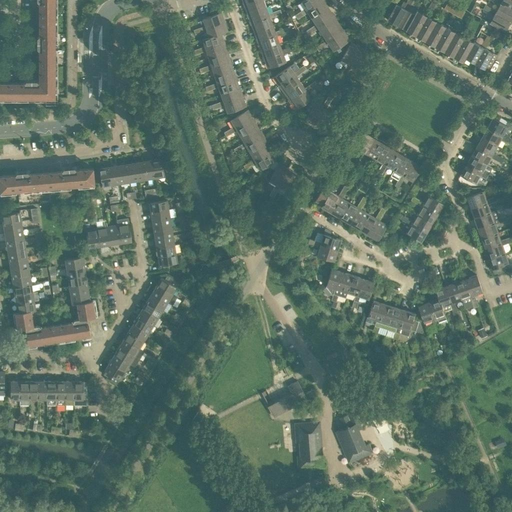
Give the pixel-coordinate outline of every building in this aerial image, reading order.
[(0,98),(55,98),(55,65),(54,0),(42,0),(43,3),(39,3),(39,10),(36,10),(36,28),(39,28),(39,36),(43,36),(43,50),(39,50),(39,83),(39,86),(24,86),(24,83),(0,82),(0,98)] [(256,0),(244,4),(247,14),(266,7),(263,0),(256,0)] [(308,12),(312,18),(328,7),(323,0),(321,0),(307,10),(305,8),(300,12),(303,16),(308,12)] [(303,0),(301,2),(305,8),(307,10),(321,0),(303,0)] [(511,0),(502,0),(500,4),(511,10),(511,0)] [(387,19),(396,25),(405,9),(407,10),(410,5),(406,3),(403,2),(401,7),(395,4),(387,19)] [(444,9),(461,18),(465,11),(459,8),(457,12),(452,8),(453,5),(448,2),(444,9)] [(511,10),(500,4),(496,11),(495,13),(510,22),(511,18),(511,10)] [(247,14),(251,23),(270,16),(270,18),(276,16),(274,12),(268,14),(266,7),(247,14)] [(312,18),(316,24),(317,26),(333,16),(328,7),(312,18)] [(495,13),(496,11),(491,8),(488,12),(494,15),(489,23),(505,32),(510,22),(495,13)] [(396,25),(405,30),(414,14),(407,10),(405,9),(396,25)] [(419,37),(425,41),(436,21),(417,10),(414,14),(405,30),(412,34),(410,37),(412,38),(417,40),(419,37)] [(203,19),(205,26),(206,28),(225,22),(221,12),(203,19)] [(251,23),(254,32),(273,25),(270,18),(270,16),(251,23)] [(318,28),(322,35),(339,24),(333,16),(317,26),(316,24),(311,28),(313,32),(318,28)] [(463,62),(465,58),(474,42),(456,32),(436,21),(425,41),(431,44),(429,47),(436,51),(437,48),(444,52),(445,52),(450,55),(448,58),(454,61),(456,58),(463,62)] [(207,31),(209,37),(228,31),(225,22),(206,28),(205,26),(199,28),(201,33),(207,31)] [(322,35),(326,40),(328,43),(344,32),(339,24),(322,35)] [(254,32),(257,41),(276,34),(277,36),(282,34),(281,30),(275,32),(273,25),(254,32)] [(202,39),(205,46),(205,49),(224,42),(221,34),(228,31),(209,37),(202,39)] [(328,43),(326,40),(321,44),(324,48),(329,44),(333,51),(350,40),(344,32),(328,43)] [(257,41),(261,50),(279,43),(277,36),(276,34),(257,41)] [(465,58),(475,63),(483,47),(485,48),(488,43),(484,41),(481,46),(474,42),(465,58)] [(206,51),(208,58),(227,51),(224,42),(205,49),(205,46),(199,49),(200,53),(206,51)] [(341,59),(348,63),(350,64),(360,47),(351,42),(341,59)] [(261,50),(264,59),(282,52),(283,54),(289,52),(287,48),(282,50),(279,43),(261,50)] [(350,64),(348,63),(345,68),(349,71),(352,66),(358,69),(369,53),(360,47),(350,64)] [(483,47),(475,63),(484,68),(485,67),(488,69),(496,55),(485,48),(483,47)] [(208,58),(211,65),(212,67),(230,61),(227,51),(208,58)] [(282,52),(264,59),(268,68),(286,61),(283,54),(282,52)] [(212,69),(215,76),(233,70),(230,61),(212,67),(211,65),(205,67),(206,71),(212,69)] [(299,69),(299,68),(295,62),(273,77),(279,85),(295,74),(296,76),(301,73),(299,69)] [(215,76),(217,83),(218,85),(236,79),(233,70),(215,76)] [(279,85),(284,93),(300,82),(296,76),(295,74),(279,85)] [(219,87),(221,94),(239,88),(236,79),(218,85),(217,83),(211,85),(213,89),(219,87)] [(284,93),(290,102),(306,90),(307,92),(312,88),(310,85),(305,88),(300,82),(284,93)] [(221,94),(223,101),(224,103),(242,97),(239,88),(221,94)] [(306,90),(290,102),(296,110),(312,98),(307,92),(306,90)] [(224,103),(223,101),(217,103),(219,107),(225,105),(227,113),(246,106),(242,97),(224,103)] [(306,110),(308,114),(305,120),(314,125),(324,108),(326,109),(329,104),(325,102),(322,107),(311,101),(306,110)] [(332,113),(326,109),(324,108),(314,125),(322,130),(325,125),(329,127),(336,115),(332,113)] [(231,119),(235,126),(236,128),(253,118),(248,110),(231,119)] [(493,118),(487,127),(503,136),(501,138),(507,141),(509,137),(511,131),(511,123),(497,116),(495,119),(493,118)] [(237,130),(241,136),(258,126),(253,118),(236,128),(235,126),(229,129),(232,133),(237,130)] [(241,136),(244,143),(245,145),(262,135),(258,126),(241,136)] [(487,127),(482,137),(497,146),(501,138),(503,136),(487,127)] [(349,144),(364,153),(366,154),(375,139),(365,133),(364,135),(357,131),(349,144)] [(247,147),(250,153),(267,143),(262,135),(245,145),(244,143),(239,146),(241,150),(247,147)] [(482,137),(476,146),(492,155),(491,157),(496,160),(499,156),(493,153),(497,146),(482,137)] [(368,155),(375,159),(384,144),(375,139),(366,154),(364,153),(361,158),(365,161),(368,155)] [(250,153),(254,159),(255,161),(272,152),(267,143),(250,153)] [(375,159),(382,164),(384,165),(393,150),(384,144),(375,159)] [(476,146),(471,156),(487,165),(491,157),(492,155),(476,146)] [(386,166),(394,171),(403,155),(393,150),(384,165),(382,164),(379,169),(383,172),(386,166)] [(255,161),(254,159),(249,162),(251,167),(256,163),(260,170),(277,160),(272,152),(255,161)] [(394,171),(401,175),(403,176),(412,161),(403,155),(394,171)] [(471,156),(466,166),(482,174),(480,176),(486,179),(488,175),(492,168),(487,165),(471,156)] [(162,158),(153,160),(156,177),(165,176),(165,175),(172,174),(169,166),(168,166),(167,160),(163,161),(162,158)] [(153,160),(144,161),(147,179),(156,177),(153,160)] [(144,161),(135,163),(138,180),(147,179),(144,161)] [(403,176),(401,175),(398,180),(402,183),(405,177),(413,182),(422,167),(412,161),(403,176)] [(135,163),(126,164),(129,182),(138,180),(135,163)] [(269,180),(276,184),(278,186),(288,169),(279,163),(269,180)] [(126,164),(117,165),(120,183),(129,182),(126,164)] [(117,165),(109,167),(111,184),(120,183),(117,165)] [(482,174),(466,166),(460,175),(476,184),(480,176),(482,174)] [(111,184),(109,167),(99,168),(102,186),(111,184)] [(15,175),(0,175),(0,191),(94,183),(93,168),(76,169),(76,171),(77,171),(77,173),(62,174),(62,171),(54,171),(54,168),(37,170),(37,173),(30,173),(30,177),(15,178),(15,176),(15,175)] [(278,186),(276,184),(272,190),(276,192),(280,187),(286,191),(296,174),(288,169),(278,186)] [(321,207),(331,213),(340,197),(342,199),(345,193),(341,191),(338,196),(330,191),(321,207)] [(466,197),(470,207),(487,202),(488,204),(494,202),(492,197),(486,200),(483,191),(466,197)] [(428,195),(424,203),(423,205),(438,214),(444,204),(428,195)] [(331,213),(340,218),(349,203),(342,199),(340,197),(331,213)] [(92,199),(87,199),(79,201),(80,207),(93,205),(92,199)] [(421,207),(417,214),(432,223),(438,214),(423,205),(424,203),(418,199),(416,203),(421,207)] [(149,203),(151,212),(169,209),(167,200),(149,203)] [(340,218),(350,224),(359,208),(361,210),(364,204),(360,202),(357,207),(349,203),(340,218)] [(470,207),(474,218),(491,212),(488,204),(487,202),(470,207)] [(350,224),(359,229),(368,214),(361,210),(359,208),(350,224)] [(151,212),(152,221),(170,218),(169,209),(151,212)] [(474,218),(477,228),(494,222),(495,224),(501,222),(499,218),(496,210),(491,212),(474,218)] [(2,215),(3,223),(21,221),(20,212),(2,215)] [(359,229),(368,235),(377,219),(379,221),(382,215),(378,213),(375,218),(368,214),(359,229)] [(417,214),(413,221),(411,223),(427,233),(432,223),(417,214)] [(152,221),(154,230),(171,227),(170,218),(152,221)] [(411,223),(413,221),(407,218),(405,222),(410,225),(406,233),(421,242),(427,233),(411,223)] [(377,219),(368,235),(378,240),(387,225),(379,221),(377,219)] [(3,223),(5,232),(23,229),(21,221),(3,223)] [(477,228),(481,238),(498,232),(495,224),(494,222),(477,228)] [(129,223),(118,225),(121,242),(132,241),(129,223)] [(118,225),(107,227),(110,244),(121,242),(118,225)] [(107,227),(97,228),(99,246),(110,244),(107,227)] [(154,230),(155,238),(173,236),(171,227),(154,230)] [(99,246),(97,228),(86,230),(88,248),(99,246)] [(5,232),(6,242),(24,239),(23,229),(5,232)] [(481,238),(485,249),(501,243),(502,245),(508,243),(507,240),(506,238),(501,240),(498,232),(481,238)] [(324,234),(321,243),(320,245),(337,250),(341,239),(324,234)] [(155,238),(157,247),(174,245),(173,236),(155,238)] [(6,242),(8,250),(25,248),(24,239),(6,242)] [(320,245),(321,243),(315,241),(314,245),(319,247),(317,256),(334,261),(337,250),(320,245)] [(485,249),(488,259),(505,253),(502,245),(501,243),(485,249)] [(157,247),(158,256),(176,253),(174,245),(157,247)] [(8,250),(9,259),(27,256),(25,248),(8,250)] [(176,253),(158,256),(160,265),(163,265),(163,269),(169,268),(168,264),(177,263),(176,253)] [(505,253),(488,259),(492,269),(509,263),(505,253)] [(9,259),(11,268),(28,265),(27,256),(9,259)] [(65,259),(67,269),(84,265),(83,256),(65,259)] [(11,268),(12,277),(30,274),(28,265),(11,268)] [(67,269),(68,277),(86,274),(84,265),(67,269)] [(333,295),(333,294),(335,288),(337,289),(342,272),(332,269),(326,287),(323,290),(328,296),(330,294),(333,295)] [(338,296),(346,298),(347,292),(353,275),(342,272),(337,289),(335,288),(333,294),(338,296)] [(12,277),(13,286),(31,283),(30,274),(12,277)] [(68,277),(69,286),(87,283),(86,274),(68,277)] [(161,277),(156,286),(172,295),(177,287),(175,286),(178,281),(168,274),(165,279),(161,277)] [(347,292),(355,295),(358,295),(363,278),(353,275),(347,292)] [(477,275),(466,278),(472,295),(470,296),(472,302),(476,300),(474,294),(483,292),(477,275)] [(358,295),(355,295),(354,300),(358,302),(367,305),(374,282),(363,278),(358,295)] [(478,306),(476,300),(472,302),(470,296),(472,295),(466,278),(456,282),(461,299),(465,309),(473,306),(474,308),(478,306)] [(456,282),(445,286),(451,303),(449,304),(451,309),(456,308),(454,302),(461,299),(456,282)] [(13,286),(15,294),(32,292),(31,283),(13,286)] [(69,286),(71,295),(88,292),(87,283),(69,286)] [(152,293),(167,303),(172,306),(177,298),(172,295),(156,286),(152,293)] [(435,289),(438,298),(441,306),(442,306),(444,311),(451,309),(449,304),(451,303),(445,286),(435,289)] [(15,294),(16,303),(34,300),(32,292),(15,294)] [(71,295),(72,304),(90,300),(88,292),(71,295)] [(152,293),(147,301),(162,310),(167,303),(152,293)] [(434,319),(432,319),(434,325),(439,324),(439,325),(447,322),(444,311),(442,306),(441,306),(438,298),(428,302),(434,319)] [(35,309),(18,312),(15,312),(18,329),(26,328),(27,333),(26,333),(28,345),(91,335),(89,323),(88,323),(87,318),(95,317),(92,300),(90,300),(72,304),(77,304),(80,319),(76,319),(74,320),(72,322),(41,327),(39,325),(37,326),(33,326),(31,311),(35,310),(35,309)] [(16,303),(18,312),(35,309),(34,300),(16,303)] [(368,317),(376,320),(379,321),(384,304),(373,300),(368,317)] [(147,301),(142,308),(158,318),(162,310),(147,301)] [(424,322),(432,319),(434,319),(428,302),(418,306),(424,322)] [(381,321),(389,324),(394,307),(384,304),(379,321),(376,320),(374,326),(379,327),(381,321)] [(389,324),(397,326),(399,327),(405,310),(394,307),(389,324)] [(142,308),(138,316),(153,325),(158,318),(142,308)] [(399,327),(397,326),(393,338),(398,340),(400,334),(408,336),(410,330),(415,331),(419,321),(413,320),(415,313),(405,310),(399,327)] [(138,316),(133,324),(148,333),(153,325),(138,316)] [(133,324),(128,332),(143,341),(148,333),(133,324)] [(128,332),(124,339),(139,349),(143,341),(128,332)] [(124,339),(119,347),(139,359),(144,352),(139,349),(124,339)] [(114,355),(129,364),(134,367),(139,359),(119,347),(114,355)] [(114,355),(110,362),(125,371),(129,364),(114,355)] [(125,371),(110,362),(105,370),(106,371),(104,374),(107,376),(106,378),(111,381),(117,385),(125,371)] [(10,399),(20,399),(20,381),(10,381),(10,399)] [(29,405),(29,399),(29,381),(20,381),(20,399),(20,405),(29,405)] [(29,399),(38,399),(38,381),(29,381),(29,399)] [(38,399),(47,399),(47,381),(38,381),(38,399)] [(47,405),(56,405),(56,381),(47,381),(47,399),(47,405)] [(56,405),(65,405),(65,381),(56,381),(56,405)] [(65,405),(74,405),(74,381),(65,381),(65,405)] [(74,399),(74,405),(83,405),(87,405),(87,381),(83,381),(74,381),(74,399)] [(307,400),(297,381),(288,386),(291,393),(274,402),(280,414),(307,400)] [(360,457),(366,455),(372,452),(369,444),(365,445),(363,440),(359,430),(362,428),(355,412),(340,418),(344,428),(336,432),(343,449),(349,462),(355,460),(360,457)] [(194,418),(199,422),(202,417),(197,413),(194,418)] [(383,417),(374,422),(380,434),(389,430),(383,417)] [(305,441),(306,455),(297,456),(298,469),(323,467),(320,430),(312,431),(312,422),(295,423),(296,442),(305,441)] [(504,434),(487,440),(490,450),(507,444),(504,434)] [(274,507),(276,511),(288,511),(284,502),(274,507)]
